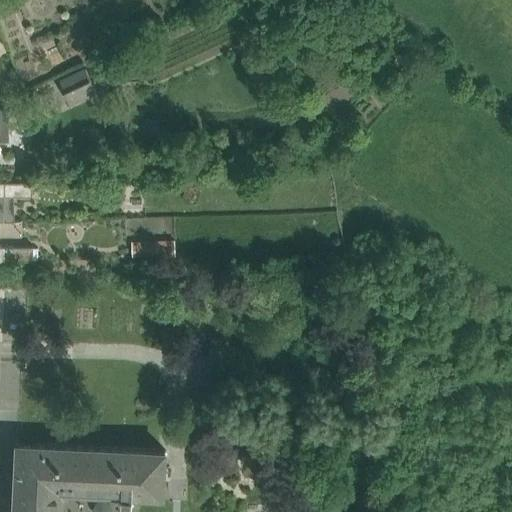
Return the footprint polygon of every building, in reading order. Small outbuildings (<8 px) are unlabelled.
[(61,77),(71,102),(98,89),(88,64),(61,77)] [(15,74),(7,77),(5,83),(5,84),(8,91),(20,86),(15,74)] [(0,139),(10,139),(9,106),(0,106),(0,139)] [(0,179),(0,218),(15,218),(15,194),(33,193),(33,180),(0,179)] [(102,190),(107,202),(126,195),(121,183),(102,190)] [(0,219),(5,219),(15,219),(15,218),(0,218),(0,258),(35,258),(35,244),(0,244),(0,219)] [(176,238),(132,240),(132,256),(176,254),(176,238)] [(15,511),(62,511),(63,486),(123,489),(122,492),(122,504),(132,505),(133,493),(133,490),(164,492),(166,451),(38,444),(18,443),(17,485),(16,499),(15,511)]
